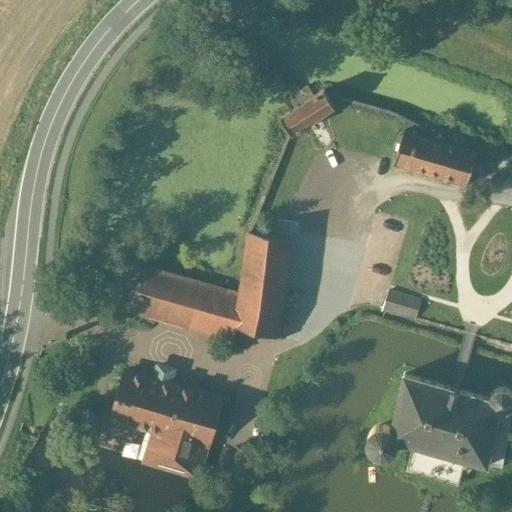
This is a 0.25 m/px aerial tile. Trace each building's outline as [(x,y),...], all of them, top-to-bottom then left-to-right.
[(284,104),(289,112),(314,96),(308,87),(308,85),(283,101),(284,104)] [(289,112),(281,117),(292,134),(334,106),(332,102),(324,89),(314,96),(289,112)] [(477,152),(404,130),(394,164),(467,185),(477,152)] [(290,240),(248,232),(239,295),(235,324),(236,325),(276,335),(290,240)] [(239,295),(146,268),(134,310),(233,340),(236,325),(235,324),(239,295)] [(420,300),(388,290),(383,309),(415,318),(420,300)] [(174,368),(155,363),(151,377),(170,383),(174,368)] [(160,380),(125,370),(111,417),(155,429),(145,461),(197,476),(206,445),(209,444),(222,398),(160,380)] [(490,399),(405,375),(393,429),(388,427),(383,427),(378,430),(375,433),(373,438),(374,443),(376,448),(380,451),(385,452),(390,452),(394,449),(397,445),(399,440),(414,444),(466,459),(487,465),(488,465),(502,468),(511,420),(511,417),(510,415),(508,413),(506,411),(508,410),(510,409),(511,406),(511,393),(511,392),(507,389),(503,388),(498,389),(494,391),(491,394),(490,399)] [(466,459),(414,444),(406,471),(458,486),(466,459)]
